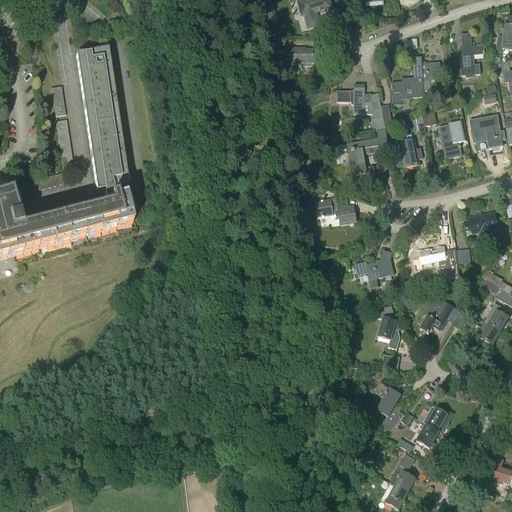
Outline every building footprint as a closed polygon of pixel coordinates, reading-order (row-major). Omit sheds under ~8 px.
[(299,0),(301,3),(298,4),(301,17),(304,17),(308,30),(318,27),(315,14),(319,13),(319,15),(325,13),(324,11),(330,10),(327,0),(299,0)] [(268,20),(275,19),(275,7),(267,7),(268,20)] [(496,50),(502,51),(503,49),(509,50),(511,60),(511,25),(508,26),(508,27),(505,27),(503,37),(498,37),(496,50)] [(462,52),(459,52),(461,78),(481,76),(480,66),(474,67),(474,57),(485,56),(484,53),(483,47),(471,48),(470,35),(465,36),(465,39),(461,39),(462,52)] [(273,46),(285,47),(286,39),(273,38),(273,46)] [(299,66),(299,65),(313,65),(313,67),(323,67),(323,51),(301,51),(301,49),(282,49),(282,66),(299,66)] [(0,260),(132,227),(125,199),(117,201),(116,199),(114,199),(112,192),(127,189),(107,52),(75,57),(96,194),(16,215),(11,195),(0,197),(0,260)] [(412,61),(413,80),(422,79),(422,83),(428,83),(427,80),(439,79),(440,79),(439,65),(421,66),(420,60),(412,61)] [(507,64),(494,67),(496,77),(503,76),(504,85),(507,84),(508,85),(509,85),(511,102),(511,101),(511,73),(510,74),(507,64)] [(422,79),(413,80),(401,81),(401,84),(392,85),(392,95),(390,95),(391,105),(402,104),(401,102),(406,101),(406,104),(413,103),(412,100),(416,100),(416,94),(422,93),(422,94),(423,94),(422,83),(422,79)] [(50,90),(54,118),(65,117),(61,88),(50,90)] [(336,93),(336,104),(353,105),(353,116),(373,117),(374,120),(371,121),(374,133),(376,133),(385,131),(381,109),(378,96),(371,97),(372,101),(370,101),(371,104),(364,105),(364,90),(353,90),(353,94),(336,93)] [(487,97),(489,106),(496,104),(494,96),(487,97)] [(388,108),(381,109),(385,131),(392,128),(388,108)] [(415,120),(419,141),(426,139),(424,128),(436,126),(434,114),(415,120)] [(496,119),(476,123),(479,137),(485,135),(489,152),(502,149),(496,119)] [(55,123),(63,175),(74,173),(66,122),(55,123)] [(449,127),(438,129),(445,161),(461,158),(459,150),(460,149),(460,148),(459,148),(458,146),(467,144),(462,124),(449,126),(449,127)] [(348,155),(350,168),(347,169),(348,179),(352,179),(353,188),(377,184),(374,168),(366,170),(363,157),(389,152),(385,131),(376,133),(378,140),(337,147),(339,156),(348,155)] [(399,145),(404,170),(419,167),(418,162),(422,161),(420,154),(416,154),(413,142),(399,145)] [(29,184),(32,194),(66,185),(63,175),(29,184)] [(308,190),(324,196),(326,190),(310,184),(308,190)] [(314,204),(317,220),(335,216),(336,223),(339,222),(339,226),(356,223),(353,207),(348,208),(347,207),(337,209),(335,201),(314,204)] [(494,215),(462,223),(465,238),(479,235),(481,246),(495,244),(492,232),(497,231),(494,215)] [(419,261),(412,262),(414,273),(422,272),(422,270),(439,266),(440,270),(447,269),(450,283),(443,284),(445,291),(460,288),(458,269),(456,254),(445,256),(443,248),(418,254),(419,261)] [(456,254),(458,269),(465,268),(464,253),(456,254)] [(390,262),(391,256),(383,254),(380,264),(366,267),(366,264),(355,267),(357,277),(368,275),(371,290),(378,289),(376,280),(393,277),(390,262)] [(511,289),(501,283),(502,281),(485,272),(481,279),(509,296),(511,291),(511,289)] [(462,287),(473,292),(475,288),(465,283),(462,287)] [(511,298),(502,293),(498,301),(511,309),(511,307),(511,298)] [(365,309),(362,302),(350,308),(353,314),(365,309)] [(419,331),(428,336),(433,327),(441,331),(454,308),(445,304),(441,311),(433,307),(427,317),(423,314),(417,324),(422,327),(419,331)] [(488,316),(483,324),(500,333),(507,319),(502,316),(504,311),(494,305),(488,316)] [(374,312),(376,319),(382,321),(378,338),(389,342),(387,349),(396,352),(400,340),(398,331),(400,331),(398,324),(395,323),(391,308),(374,312)] [(461,313),(459,317),(453,328),(459,331),(468,315),(462,311),(461,313)] [(500,333),(483,324),(473,342),(488,350),(490,346),(492,347),(500,333)] [(381,372),(397,375),(399,360),(383,357),(381,372)] [(388,418),(382,427),(391,432),(404,417),(393,411),(400,397),(389,391),(389,392),(381,385),(373,392),(383,401),(377,412),(388,418)] [(432,408),(422,425),(439,434),(442,435),(453,415),(446,411),(444,415),(435,410),(432,408)] [(400,422),(405,427),(412,418),(407,414),(400,422)] [(439,434),(422,425),(420,429),(423,431),(416,443),(429,451),(430,449),(432,450),(435,445),(433,444),(439,434)] [(397,446),(410,454),(414,448),(400,440),(397,446)] [(388,485),(394,488),(407,495),(415,480),(406,475),(408,472),(414,461),(405,456),(399,467),(397,470),(396,470),(388,485)] [(492,481),(508,486),(511,476),(511,474),(501,471),(504,462),(499,461),(492,481)] [(398,511),(407,495),(394,488),(385,505),(397,511),(398,511)]
